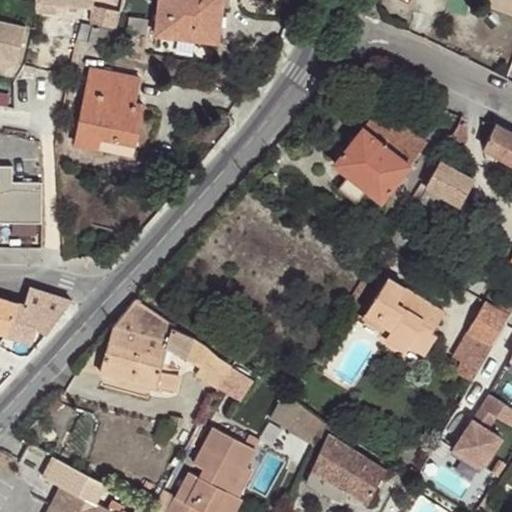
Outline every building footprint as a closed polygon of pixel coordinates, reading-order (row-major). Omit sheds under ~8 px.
[(93,0),(35,0),(35,2),(89,14),(91,15),(93,0)] [(221,7),(221,0),(161,0),(157,35),(216,42),(221,7)] [(511,0),(483,0),(483,2),(511,12),(511,0)] [(114,19),(91,15),(89,14),(84,41),(116,48),(119,36),(111,35),(114,19)] [(126,50),(144,54),(148,19),(130,17),(126,50)] [(0,59),(15,63),(23,26),(0,21),(0,59)] [(138,77),(91,68),(75,144),(133,156),(143,105),(133,103),(138,77)] [(335,163),(350,175),(367,188),(382,199),(427,141),(381,106),(335,163)] [(466,118),(462,117),(448,139),(462,144),(466,118)] [(511,131),(497,123),(484,149),(511,164),(511,131)] [(0,216),(11,216),(12,210),(41,209),(40,173),(11,173),(10,159),(0,159),(0,216)] [(439,161),(425,186),(427,187),(443,196),(460,205),(474,179),(439,161)] [(367,188),(350,175),(340,187),(357,200),(367,188)] [(443,196),(427,187),(420,200),(437,209),(443,196)] [(443,196),(437,209),(430,222),(460,238),(474,212),(460,205),(443,196)] [(467,267),(454,260),(446,275),(458,282),(467,267)] [(389,277),(366,313),(392,329),(388,334),(387,337),(407,348),(409,344),(425,354),(436,335),(432,332),(438,322),(419,310),(426,300),(389,277)] [(24,305),(17,303),(6,334),(7,334),(21,338),(31,341),(37,329),(46,333),(71,301),(30,288),(24,305)] [(0,297),(0,332),(6,334),(17,303),(0,297)] [(137,299),(115,324),(166,342),(172,327),(173,323),(137,299)] [(444,312),(426,300),(419,310),(438,322),(444,312)] [(469,333),(491,345),(509,313),(487,301),(469,333)] [(392,329),(366,313),(363,318),(388,334),(392,329)] [(166,342),(115,324),(102,373),(176,392),(180,375),(168,372),(174,350),(186,358),(194,338),(172,327),(166,342)] [(17,348),(21,338),(7,334),(5,344),(17,348)] [(407,348),(387,337),(384,341),(404,353),(407,348)] [(194,338),(186,358),(195,364),(206,347),(194,338)] [(272,350),(256,340),(244,359),(258,369),(272,350)] [(217,387),(232,365),(218,357),(206,347),(195,364),(200,366),(196,375),(217,387)] [(273,393),(232,365),(217,387),(260,414),(273,393)] [(318,435),(325,421),(290,395),(285,392),(270,420),(314,444),(318,435)] [(510,424),(511,422),(511,407),(490,392),(481,405),(495,414),(510,424)] [(473,417),(487,427),(495,414),(481,405),(473,417)] [(186,418),(172,416),(170,429),(184,431),(186,418)] [(453,446),(483,466),(502,437),(487,427),(473,417),(453,446)] [(329,433),(332,425),(325,421),(318,435),(326,438),(329,433)] [(234,511),(242,499),(239,497),(232,494),(246,467),(255,448),(245,443),(212,425),(193,462),(203,467),(198,476),(188,471),(176,496),(166,511),(234,511)] [(348,491),(368,503),(385,468),(329,433),(326,438),(312,469),(348,491)] [(249,434),(245,443),(255,448),(260,440),(249,434)] [(99,480),(52,456),(43,476),(61,485),(51,505),(63,511),(127,511),(124,510),(122,511),(114,511),(101,505),(110,485),(99,480)] [(232,494),(239,497),(253,470),(246,467),(232,494)] [(348,491),(312,469),(306,482),(341,502),(348,491)] [(153,508),(160,511),(166,511),(176,496),(163,490),(153,508)]
